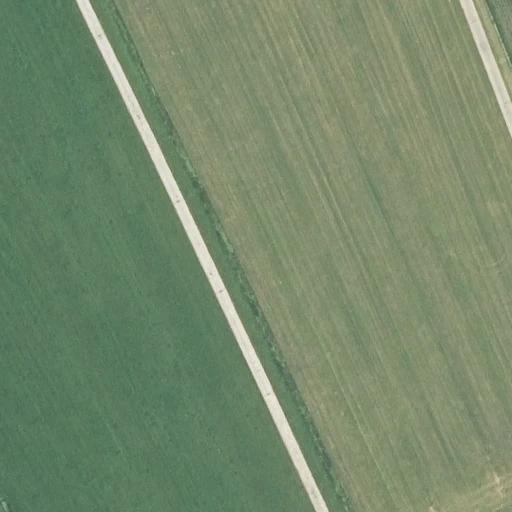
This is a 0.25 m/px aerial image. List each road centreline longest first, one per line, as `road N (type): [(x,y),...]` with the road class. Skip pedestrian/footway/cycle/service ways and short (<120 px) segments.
road 1 (track): [(325,511),(82,0)]
road 2 (track): [(511,121),(465,0)]
